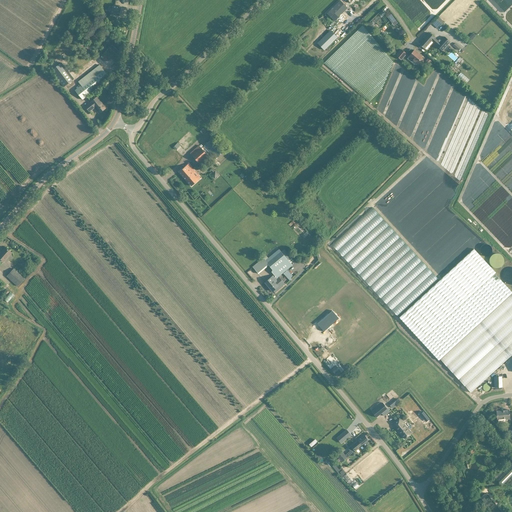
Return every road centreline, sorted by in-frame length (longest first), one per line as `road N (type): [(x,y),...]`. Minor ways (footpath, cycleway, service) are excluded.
road 1 (unclassified): [(417,492),(133,146),(133,133)]
road 2 (unknown): [(123,511),(150,483),(313,363)]
road 3 (unclassified): [(133,133),(153,101),(263,0)]
road 4 (tertiary): [(0,229),(46,177),(115,120)]
road 5 (unclassified): [(417,492),(479,406),(511,394)]
road 6 (tertiary): [(115,120),(140,0)]
